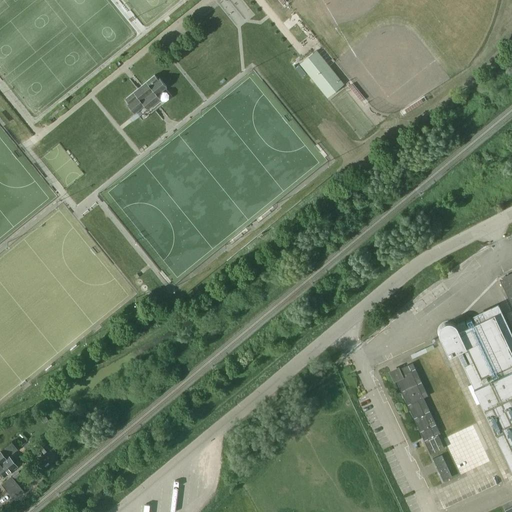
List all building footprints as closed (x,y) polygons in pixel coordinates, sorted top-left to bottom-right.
[(299,64),(326,98),(344,84),(316,50),(299,64)] [(139,117),(142,121),(154,111),(156,109),(172,97),(165,88),(167,87),(159,78),(158,79),(155,75),(140,87),(125,99),(128,104),(127,105),(134,114),(135,112),(138,115),(139,117)] [(106,150),(123,136),(103,111),(86,126),(106,150)] [(511,272),(500,279),(511,304),(511,272)] [(438,334),(439,336),(448,356),(456,352),(511,471),(511,354),(494,314),(458,331),(456,327),(456,326),(455,325),(454,325),(454,324),(453,323),(451,323),(450,322),(448,322),(447,322),(446,322),(445,322),(444,323),(442,323),(441,324),(441,325),(440,325),(440,326),(439,327),(439,328),(438,329),(438,330),(438,331),(438,333),(438,334)] [(394,382),(396,381),(430,454),(444,448),(438,434),(440,433),(424,398),(428,396),(412,363),(399,369),(399,367),(389,371),(394,382)] [(0,452),(0,471),(3,475),(16,465),(9,457),(6,459),(0,452)] [(442,455),(432,459),(442,481),(452,477),(442,455)] [(17,484),(7,492),(11,497),(21,489),(17,484)]
